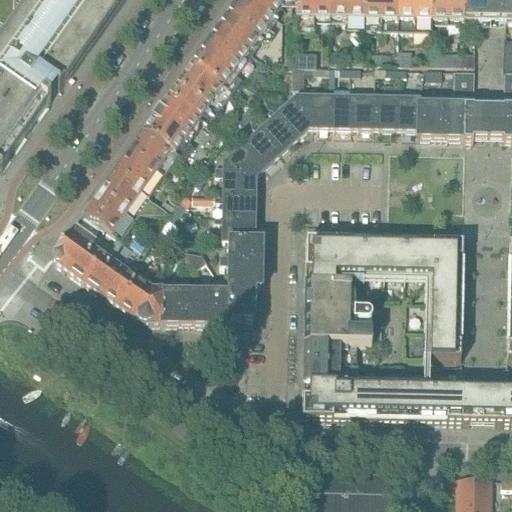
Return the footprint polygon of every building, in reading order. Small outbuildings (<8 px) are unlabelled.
[(0,178),(48,111),(46,110),(49,106),(44,102),(53,90),(58,94),(125,0),(30,0),(0,43),(0,88),(10,96),(0,110),(0,178)] [(245,0),(239,0),(218,31),(234,43),(233,45),(252,59),(278,23),(274,20),(245,0)] [(245,0),(274,20),(281,10),(296,10),(296,0),(245,0)] [(296,27),(329,28),(329,0),(296,0),(296,10),(296,27)] [(363,0),(329,0),(329,28),(363,28),(363,0)] [(397,0),(363,0),(363,28),(363,36),(396,37),(397,29),(397,0)] [(430,0),(397,0),(397,29),(396,37),(430,38),(430,30),(430,0)] [(464,30),(464,25),(464,0),(430,0),(430,30),(464,30)] [(489,26),(489,0),(464,0),(464,25),(489,26)] [(511,25),(511,0),(489,0),(489,26),(505,26),(511,25)] [(218,31),(190,69),(226,95),(232,99),(242,85),(236,81),(252,59),(233,45),(234,43),(218,31)] [(396,58),(396,70),(411,70),(411,55),(396,55),(396,58)] [(396,58),(372,57),(372,69),(396,70),(396,58)] [(474,71),(474,58),(430,57),(430,70),(474,71)] [(296,58),(295,72),(302,73),(315,73),(316,58),(296,58)] [(339,58),(329,58),(329,68),(339,68),(339,58)] [(190,69),(166,103),(202,128),(207,132),(232,99),(226,95),(190,69)] [(302,90),(302,79),(302,73),(295,72),(292,72),(292,90),(298,90),(302,90)] [(328,73),(328,80),(328,103),(327,134),(351,135),(352,117),(349,117),(349,104),(333,103),(333,73),(328,73)] [(427,76),(427,86),(443,86),(443,76),(427,76)] [(453,100),(473,101),(473,77),(453,76),(453,100)] [(511,76),(504,76),(503,101),(511,101),(511,76)] [(394,105),(394,91),(394,86),(383,86),(383,95),(378,95),(378,91),(373,91),(373,104),(372,135),(396,136),(397,118),(394,118),(394,105)] [(296,103),(277,120),(298,143),(307,134),(312,134),(312,127),(301,115),(302,114),(302,90),(298,90),(298,103),(296,103)] [(327,134),(328,103),(307,103),(307,90),(302,90),(302,114),(301,115),(312,127),(312,134),(327,134)] [(349,90),(349,104),(349,117),(352,117),(351,135),(372,135),(373,104),(354,104),(354,91),(349,90)] [(396,136),(417,136),(417,107),(418,107),(418,105),(399,105),(399,91),(394,91),(394,105),(394,118),(397,118),(396,136)] [(249,111),(250,109),(254,103),(249,100),(244,108),(249,111)] [(166,103),(142,137),(178,162),(183,166),(193,153),(187,149),(202,128),(166,103)] [(437,107),(418,107),(417,107),(417,136),(417,144),(462,145),(463,108),(446,108),(446,103),(437,103),(437,107)] [(472,145),(487,145),(488,113),(473,113),(473,106),(463,106),(463,108),(462,145),(462,147),(472,148),(472,145)] [(511,106),(503,106),(503,113),(488,113),(487,145),(502,145),(502,148),(511,148),(511,146),(511,145),(511,106)] [(238,116),(243,120),(244,118),(249,111),(244,108),(238,116)] [(250,109),(249,111),(244,118),(249,122),(255,113),(250,109)] [(277,120),(268,110),(264,113),(273,123),(261,134),(270,144),(268,146),(280,159),(298,143),(277,120)] [(243,130),(249,122),(244,118),(243,120),(237,127),(243,130)] [(258,137),(244,150),(264,173),(280,159),(268,146),(270,144),(261,134),(252,124),(249,128),(258,137)] [(213,136),(225,145),(230,137),(218,129),(213,136)] [(142,137),(112,178),(140,198),(148,203),(178,162),(142,137)] [(214,171),(214,176),(235,177),(237,175),(248,187),(254,187),(254,182),(264,173),(244,150),(224,169),(224,171),(214,171)] [(204,173),(198,182),(204,185),(210,177),(204,173)] [(214,176),(214,181),(222,181),(222,201),(254,202),(254,187),(248,187),(237,175),(235,177),(214,176)] [(112,178),(82,220),(120,247),(140,218),(169,218),(159,211),(148,203),(140,198),(112,178)] [(198,182),(192,190),(198,194),(204,185),(198,182)] [(223,207),(223,223),(254,223),(254,202),(215,201),(214,201),(214,203),(214,206),(223,207)] [(171,220),(174,216),(175,213),(164,205),(159,211),(169,218),(171,220)] [(180,207),(175,213),(174,216),(179,220),(185,211),(180,207)] [(173,229),(179,220),(174,216),(171,220),(167,225),(173,229)] [(224,247),(229,247),(253,247),(254,223),(223,223),(213,222),(213,227),(223,228),(222,247),(224,247)] [(75,230),(60,251),(93,274),(106,255),(94,246),(95,244),(75,230)] [(130,246),(141,253),(147,245),(136,237),(130,246)] [(82,288),(99,300),(120,271),(131,256),(115,244),(106,255),(93,274),(82,288)] [(302,395),(301,425),(482,429),(511,430),(511,249),(509,249),(462,249),(305,245),(304,283),(342,284),(384,285),(382,396),(302,395)] [(223,293),(228,293),(236,293),(253,293),(260,293),(261,247),(253,247),(229,247),(224,247),(224,263),(219,263),(219,273),(223,273),(223,293)] [(53,261),(55,269),(82,288),(93,274),(60,251),(53,261)] [(182,268),(194,271),(196,274),(206,266),(200,260),(185,256),(182,268)] [(99,300),(119,314),(130,298),(128,296),(137,283),(140,279),(126,269),(123,273),(120,271),(99,300)] [(161,331),(162,298),(162,294),(162,293),(156,293),(156,291),(157,291),(140,279),(137,283),(128,296),(130,298),(119,314),(141,330),(161,331)] [(162,294),(162,298),(161,331),(207,331),(207,299),(207,294),(188,294),(188,289),(179,289),(179,294),(162,294)] [(364,314),(353,302),(348,297),(348,292),(342,292),(340,292),(304,291),(303,350),(356,351),(380,352),(381,321),(368,321),(364,314)] [(207,299),(207,331),(235,332),(236,325),(236,293),(228,293),(223,293),(223,294),(207,294),(207,299)] [(236,293),(236,325),(253,325),(253,293),(236,293)] [(356,373),(356,351),(303,350),(302,372),(356,373)] [(302,372),(302,392),(343,393),(343,391),(355,392),(355,390),(356,373),(302,372)] [(400,511),(401,480),(300,478),(299,511),(400,511)] [(488,511),(489,485),(457,484),(456,511),(488,511)] [(500,485),(500,494),(511,494),(511,485),(500,485)]
